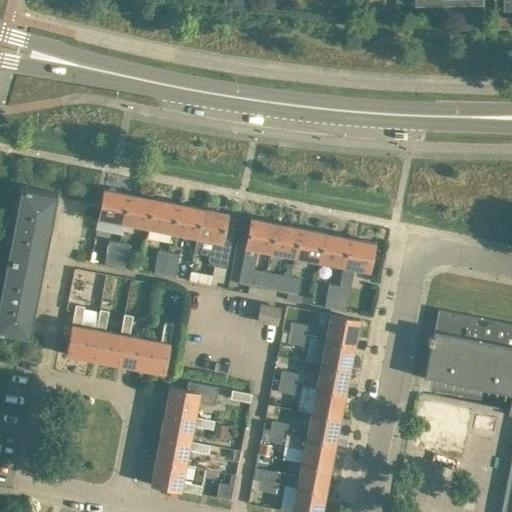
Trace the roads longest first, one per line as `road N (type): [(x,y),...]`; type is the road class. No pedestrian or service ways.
road 1 (secondary): [(511,118),(335,109),(69,60)]
road 2 (residential): [(365,511),(414,271),(424,255),(441,251),(511,264)]
road 3 (residential): [(116,500),(22,484),(42,373)]
road 4 (residential): [(116,500),(137,392),(42,373)]
road 5 (residential): [(42,373),(71,205)]
